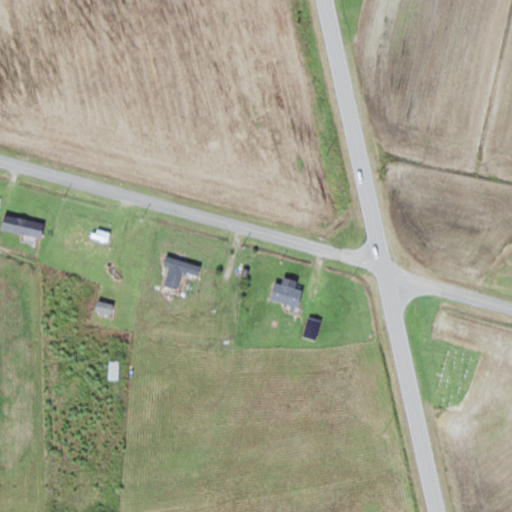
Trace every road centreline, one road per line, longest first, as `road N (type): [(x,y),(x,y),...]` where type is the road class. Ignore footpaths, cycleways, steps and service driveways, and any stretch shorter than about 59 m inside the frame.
road 1 (residential): [(511,306),(0,163)]
road 2 (primary): [(440,511),(328,0)]
